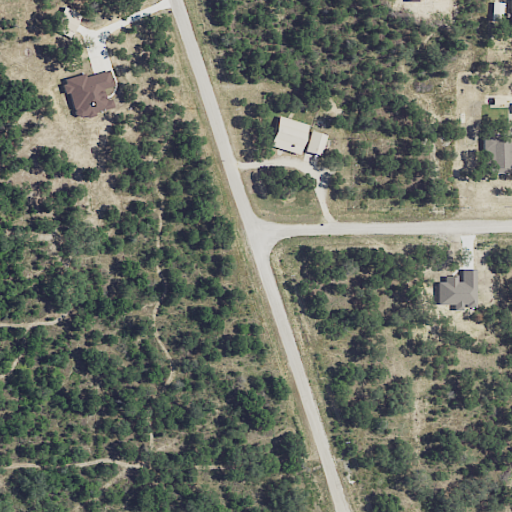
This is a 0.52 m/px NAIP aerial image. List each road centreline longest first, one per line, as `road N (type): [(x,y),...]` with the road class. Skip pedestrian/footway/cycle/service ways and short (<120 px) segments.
road 1 (residential): [(344,511),(176,0)]
road 2 (residential): [(254,236),(511,227)]
